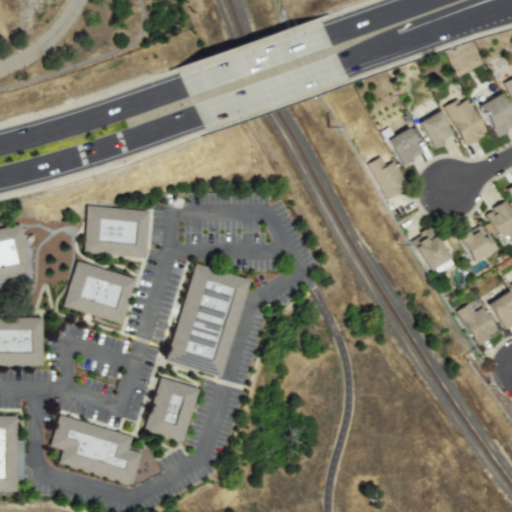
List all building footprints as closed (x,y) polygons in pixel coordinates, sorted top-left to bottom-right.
[(511,76),(500,82),(511,105),(511,76)] [(511,126),(511,119),(498,93),(476,104),(493,136),(511,126)] [(440,106),(462,145),(484,133),(465,98),(457,102),(455,98),(440,106)] [(415,121),(429,147),(451,136),(437,110),(415,121)] [(420,153),(411,135),(416,133),(412,125),(384,138),(396,164),(420,153)] [(366,162),(381,197),(403,188),(392,160),(381,165),(378,157),(366,162)] [(511,205),(511,183),(503,189),(511,205)] [(511,240),(511,217),(504,201),(481,212),(494,238),(504,234),(508,242),(511,240)] [(85,255),(142,261),(147,215),(90,209),(85,255)] [(467,262),(490,252),(479,225),(456,235),(467,262)] [(429,275),(450,262),(428,227),(406,240),(429,275)] [(31,274),(0,281),(0,234),(20,230),(31,274)] [(63,309),(119,328),(134,286),(78,266),(63,309)] [(195,268),(166,365),(214,379),(244,282),(195,268)] [(511,320),(511,301),(506,290),(484,303),(499,328),(511,320)] [(453,311),(473,344),(495,331),(480,307),(472,312),(466,303),(453,311)] [(38,367),(0,367),(0,324),(38,324),(38,367)] [(158,383),(196,394),(181,445),(143,434),(158,383)] [(59,419),(129,441),(125,454),(138,458),(130,484),(62,465),(66,453),(51,450),(59,419)] [(0,420),(15,420),(16,493),(0,493),(0,420)]
